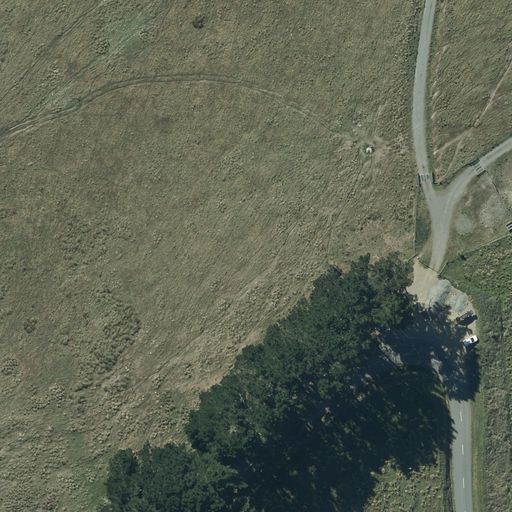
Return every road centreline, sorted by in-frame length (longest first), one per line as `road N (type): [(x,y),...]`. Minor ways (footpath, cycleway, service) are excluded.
road 1 (unclassified): [(199,511),(340,385),(403,354),(432,358),(453,381),(464,511)]
road 2 (track): [(511,141),(457,182),(436,216),(432,358)]
road 3 (track): [(432,0),(419,116),(436,216)]
